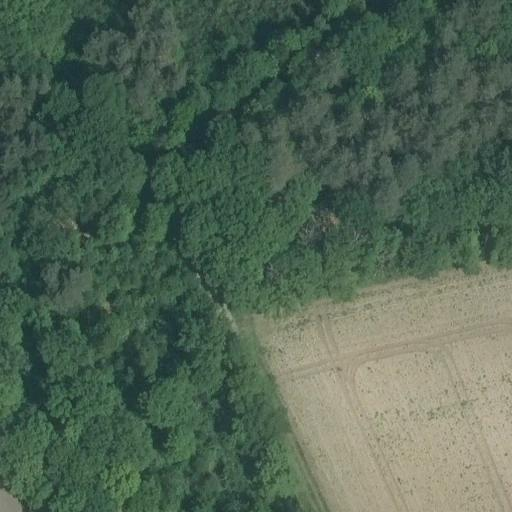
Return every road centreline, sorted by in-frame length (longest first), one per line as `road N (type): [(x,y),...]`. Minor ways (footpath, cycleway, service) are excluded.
road 1 (track): [(131,159),(369,228),(511,227)]
road 2 (track): [(222,317),(129,511)]
road 3 (track): [(309,511),(222,317)]
road 4 (track): [(131,159),(0,22)]
road 5 (track): [(222,317),(131,159)]
